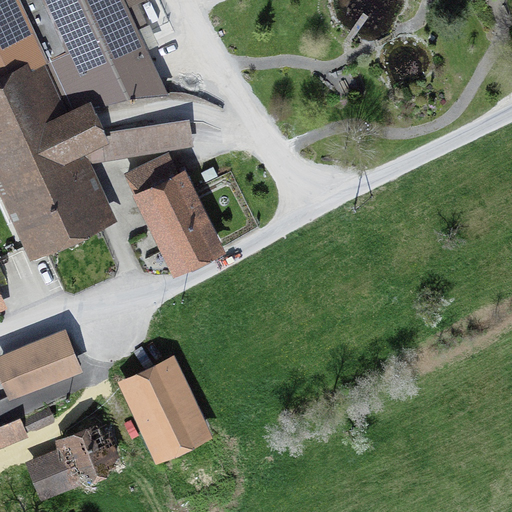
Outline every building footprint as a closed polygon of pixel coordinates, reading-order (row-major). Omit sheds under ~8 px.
[(0,0),(0,148),(9,169),(64,144),(67,151),(100,136),(107,155),(189,141),(186,121),(161,125),(156,94),(164,94),(135,30),(146,25),(136,2),(127,6),(124,0),(0,0)] [(64,144),(9,169),(42,241),(96,217),(67,151),(64,144)] [(168,153),(128,173),(140,196),(146,193),(180,177),(168,153)] [(213,166),(202,172),(206,181),(218,175),(213,166)] [(180,177),(146,193),(180,262),(198,254),(215,245),(181,176),(180,177)] [(60,335),(2,358),(16,394),(75,371),(60,335)] [(167,366),(125,386),(129,394),(136,390),(164,447),(197,432),(167,366)] [(18,417),(0,424),(0,445),(26,434),(23,427),(32,423),(34,427),(53,419),(48,407),(41,410),(19,419),(18,417)] [(69,448),(32,464),(44,491),(114,463),(100,428),(66,441),(69,448)]
